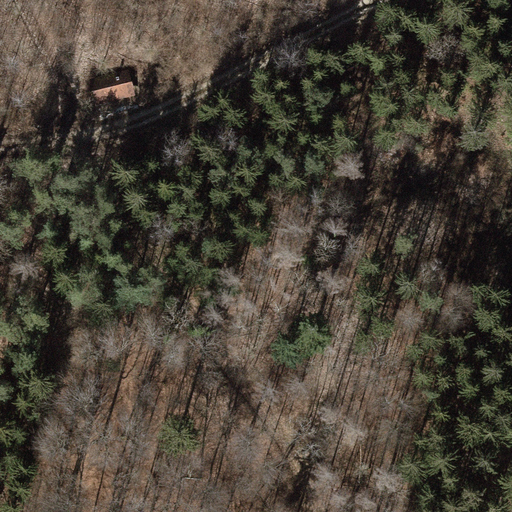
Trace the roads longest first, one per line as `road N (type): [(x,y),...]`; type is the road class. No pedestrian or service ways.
road 1 (track): [(319,511),(286,436),(93,136),(27,0)]
road 2 (track): [(380,0),(93,136),(0,143)]
